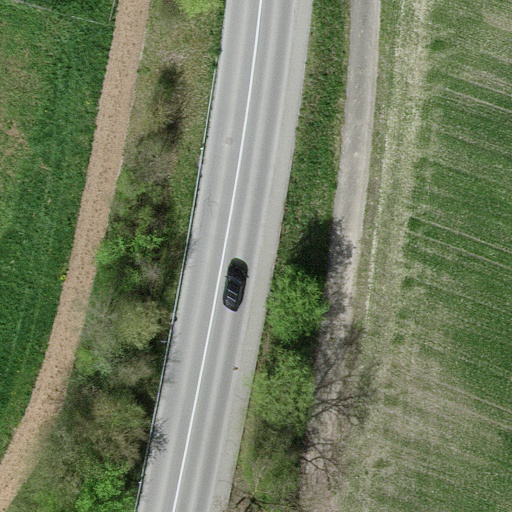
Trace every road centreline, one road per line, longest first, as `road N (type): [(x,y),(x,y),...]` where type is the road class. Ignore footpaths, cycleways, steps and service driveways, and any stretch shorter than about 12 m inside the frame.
road 1 (track): [(0,505),(33,452),(66,364),(139,0)]
road 2 (tertiary): [(262,0),(220,289),(175,511)]
road 3 (track): [(315,511),(369,0)]
